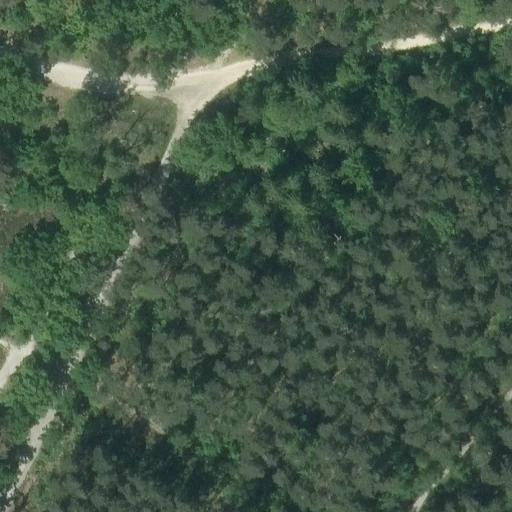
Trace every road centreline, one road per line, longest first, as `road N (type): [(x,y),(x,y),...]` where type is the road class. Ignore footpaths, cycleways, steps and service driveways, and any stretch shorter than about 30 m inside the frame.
road 1 (unknown): [(176,140),(3,511)]
road 2 (unknown): [(511,9),(294,39),(251,50),(196,82)]
road 3 (track): [(196,82),(280,58),(375,49),(511,21)]
road 4 (track): [(0,56),(86,77),(196,82)]
road 5 (unknown): [(185,53),(10,0)]
